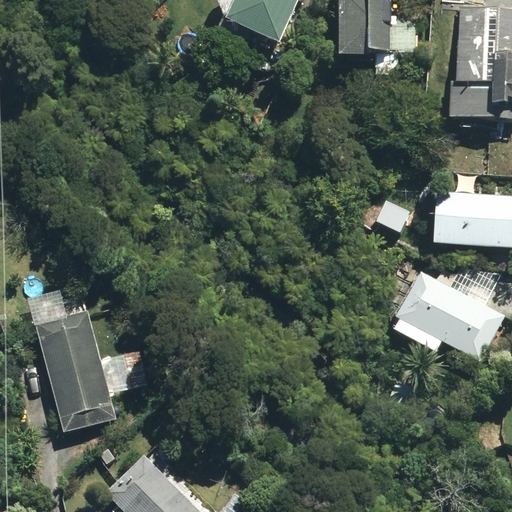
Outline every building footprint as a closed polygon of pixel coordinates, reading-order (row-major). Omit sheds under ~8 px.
[(245,0),(234,27),(288,48),(307,0),(245,0)] [(378,62),(378,58),(422,56),(421,19),(398,20),(396,0),(346,0),(348,63),(378,62)] [(476,123),(500,123),(511,123),(511,15),(490,15),(490,46),(471,46),(472,87),(476,87),(476,123)] [(441,248),(511,252),(511,199),(444,196),(441,248)] [(402,322),(485,366),(509,320),(426,275),(402,322)] [(40,328),(69,438),(120,424),(113,398),(151,388),(142,355),(104,364),(91,314),(40,328)] [(391,407),(415,417),(425,394),(400,384),(391,407)] [(118,462),(111,451),(103,456),(110,467),(118,462)] [(110,497),(125,511),(201,511),(148,459),(110,497)] [(229,511),(262,511),(240,497),(229,511)]
